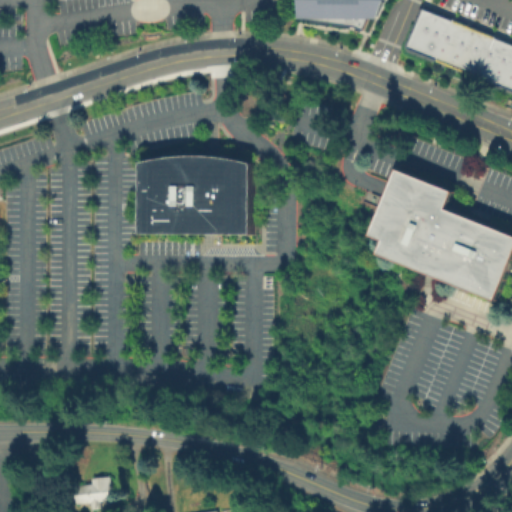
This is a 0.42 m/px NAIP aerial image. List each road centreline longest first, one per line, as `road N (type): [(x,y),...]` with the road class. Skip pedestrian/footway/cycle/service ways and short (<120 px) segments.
road 1 (secondary): [(463,496),(417,508),(382,506),(199,443),(108,431),(0,431)]
road 2 (tertiary): [(0,111),(202,52)]
road 3 (tertiary): [(202,52),(305,56),(385,83)]
road 4 (tertiary): [(385,83),(504,131)]
